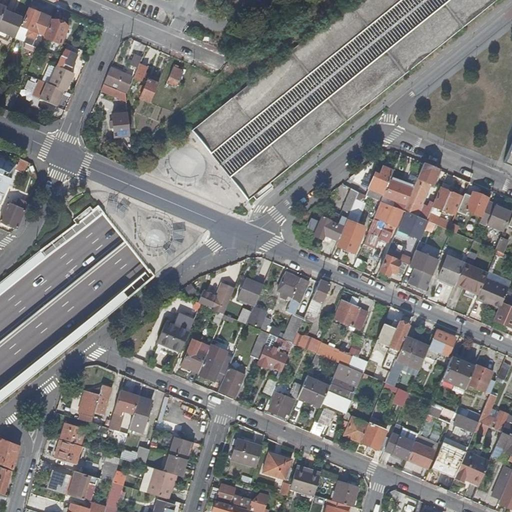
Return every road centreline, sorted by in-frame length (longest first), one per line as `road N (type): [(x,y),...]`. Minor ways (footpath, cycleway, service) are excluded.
road 1 (motorway): [(0,365),(454,0)]
road 2 (motorway): [(394,0),(0,317)]
road 3 (residential): [(244,232),(511,346)]
road 4 (residential): [(61,153),(244,232)]
road 5 (residential): [(244,232),(195,256),(84,348)]
road 6 (residential): [(511,17),(406,98),(380,131)]
road 7 (residential): [(380,131),(279,215),(244,232)]
road 8 (residential): [(380,472),(224,409)]
road 9 (residential): [(224,409),(84,348)]
road 10 (residential): [(61,153),(115,19)]
road 11 (residential): [(511,186),(380,131)]
